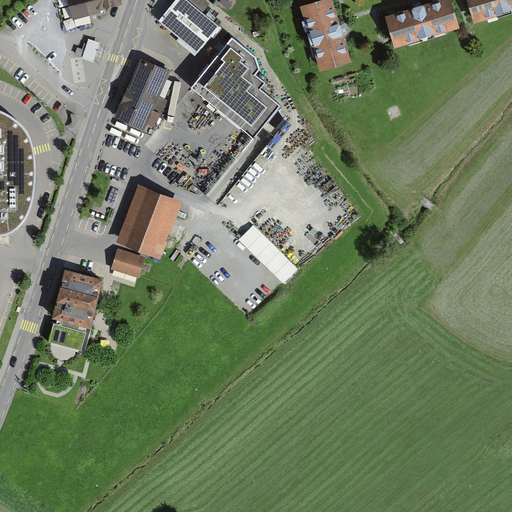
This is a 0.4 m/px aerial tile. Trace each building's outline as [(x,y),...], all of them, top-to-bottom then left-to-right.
[(68,0),(73,18),(101,11),(100,8),(123,1),(122,0),(68,0)] [(180,37),(198,52),(211,36),(220,26),(207,15),(204,12),(188,0),(175,0),(159,20),(180,37)] [(204,0),(188,0),(204,12),(210,4),(204,0)] [(336,0),(326,0),(305,6),(322,69),(353,61),(336,0)] [(455,0),(441,0),(389,15),(398,45),(463,26),(455,0)] [(511,0),(471,0),(480,25),(511,14),(511,0)] [(207,15),(220,26),(222,23),(209,13),(207,15)] [(223,27),(220,26),(211,36),(214,37),(223,27)] [(236,36),(196,86),(257,135),(283,103),(266,88),(270,81),(259,73),(263,67),(258,53),(236,36)] [(195,55),(198,52),(180,37),(177,41),(195,55)] [(89,38),(83,57),(94,61),(101,42),(89,38)] [(116,117),(143,129),(158,95),(168,71),(141,59),(116,117)] [(158,95),(143,129),(143,130),(151,134),(160,113),(162,113),(168,100),(158,95)] [(0,232),(1,232),(14,228),(28,216),(33,197),(36,177),(36,157),(32,136),(26,126),(18,117),(2,108),(0,107),(0,232)] [(184,199),(141,184),(122,239),(165,254),(184,199)] [(255,224),(240,239),(285,284),(300,269),(255,224)] [(148,256),(121,248),(115,268),(142,276),(148,256)] [(105,279),(67,269),(54,315),(93,326),(105,279)] [(49,340),(82,348),(87,330),(54,321),(49,340)]
